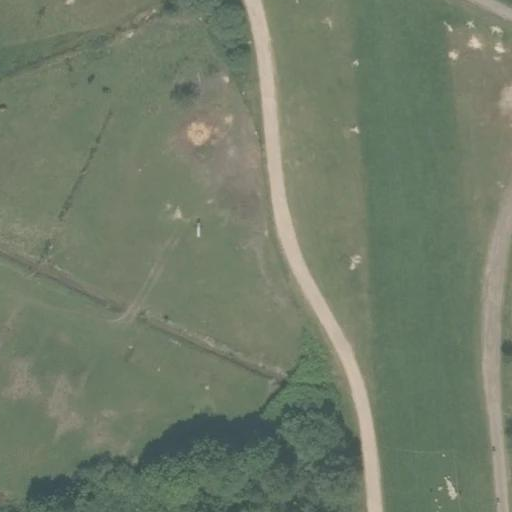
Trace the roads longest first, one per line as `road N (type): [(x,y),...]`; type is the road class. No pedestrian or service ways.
road 1 (track): [(253,0),(284,211),(307,280),(353,367),(377,511)]
road 2 (track): [(499,511),(493,287),(511,213)]
